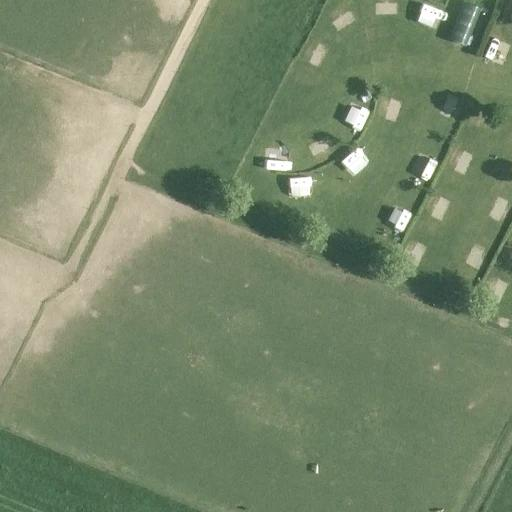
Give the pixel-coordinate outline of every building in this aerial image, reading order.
[(480,9),(461,1),(447,39),(465,46),(480,9)] [(420,3),(414,20),(434,27),(440,9),(420,3)] [(318,67),(326,49),(307,39),(298,57),(318,67)] [(502,64),(508,45),(487,39),(482,58),(502,64)] [(440,113),(455,119),(462,103),(447,97),(440,113)] [(393,119),(395,101),(377,98),(374,117),(393,119)] [(343,121),(359,128),(365,114),(349,107),(343,121)] [(416,155),(410,174),(427,179),(433,160),(416,155)] [(427,199),(422,210),(437,217),(442,206),(427,199)] [(481,268),(489,252),(471,243),(463,259),(481,268)]
